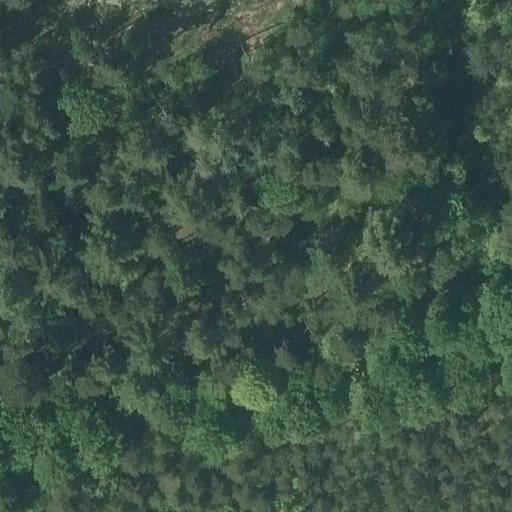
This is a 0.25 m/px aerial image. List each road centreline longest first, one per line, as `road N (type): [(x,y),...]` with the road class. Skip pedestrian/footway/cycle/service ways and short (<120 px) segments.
road 1 (track): [(0,446),(511,336)]
road 2 (track): [(405,0),(426,368)]
